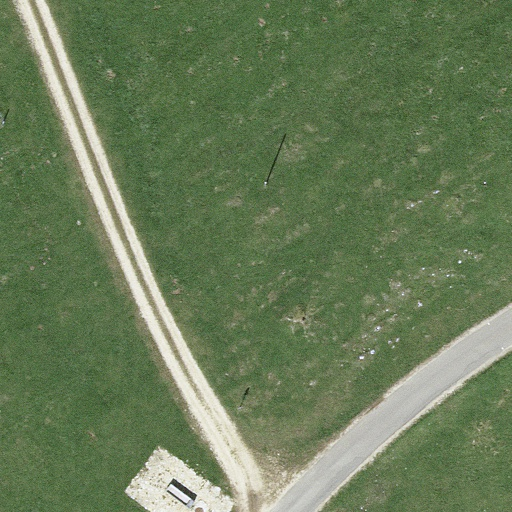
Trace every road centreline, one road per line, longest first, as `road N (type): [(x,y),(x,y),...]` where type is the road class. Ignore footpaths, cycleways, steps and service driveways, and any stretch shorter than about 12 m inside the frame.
road 1 (track): [(254,511),(30,0)]
road 2 (unclassified): [(290,511),(511,330)]
